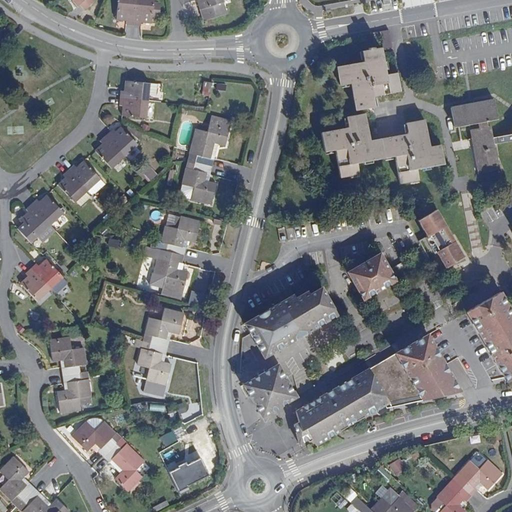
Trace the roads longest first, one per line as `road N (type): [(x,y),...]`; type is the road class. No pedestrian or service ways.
road 1 (tertiary): [(273,65),(276,100),(218,346),(217,385),(238,481)]
road 2 (tertiary): [(261,467),(241,443),(227,355),(295,62)]
road 3 (residential): [(5,189),(2,314),(29,359),(35,413),(97,511)]
road 4 (tertiary): [(511,399),(266,469)]
road 5 (tertiary): [(277,488),(357,450),(511,409)]
road 6 (residential): [(5,189),(27,179),(92,118),(108,43)]
road 7 (residential): [(356,22),(484,0)]
